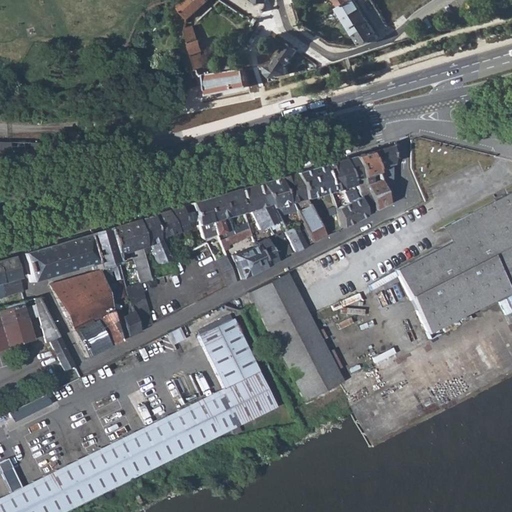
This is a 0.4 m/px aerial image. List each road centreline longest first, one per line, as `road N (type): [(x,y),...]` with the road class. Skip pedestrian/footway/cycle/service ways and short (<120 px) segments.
road 1 (residential): [(12,243),(23,283),(41,291),(81,366),(396,205),(399,130)]
road 2 (residential): [(399,130),(12,243)]
road 3 (primary): [(0,194),(84,182),(305,120)]
road 4 (primary): [(511,52),(305,120)]
road 5 (residential): [(278,0),(295,36),(316,49),(347,54),(394,36)]
road 6 (primary): [(393,107),(511,77)]
